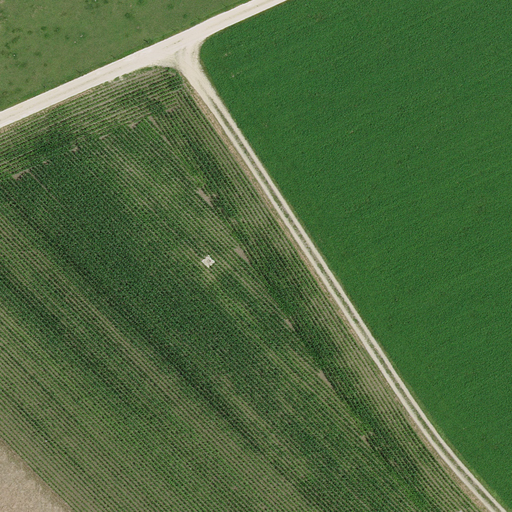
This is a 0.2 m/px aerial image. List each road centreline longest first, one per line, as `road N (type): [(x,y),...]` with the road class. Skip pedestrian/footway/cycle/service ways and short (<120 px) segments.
road 1 (track): [(499,511),(418,415),(175,44)]
road 2 (track): [(269,0),(0,120)]
